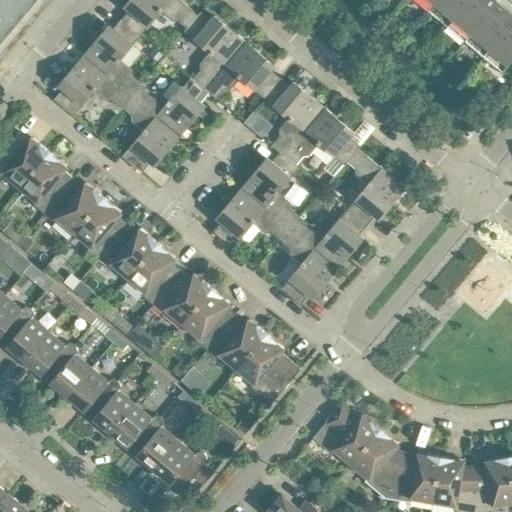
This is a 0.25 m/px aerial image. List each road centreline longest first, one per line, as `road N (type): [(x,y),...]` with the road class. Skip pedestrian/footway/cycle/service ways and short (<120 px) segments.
road 1 (residential): [(470,180),(245,0)]
road 2 (residential): [(345,356),(185,225),(184,194)]
road 3 (residential): [(345,356),(468,214),(470,180)]
road 4 (residential): [(345,356),(359,304),(470,180)]
road 5 (residential): [(184,194),(152,198),(13,84)]
road 6 (residential): [(222,511),(345,356)]
road 7 (residential): [(345,356),(430,408),(491,415),(511,409)]
road 8 (residential): [(0,433),(96,511)]
